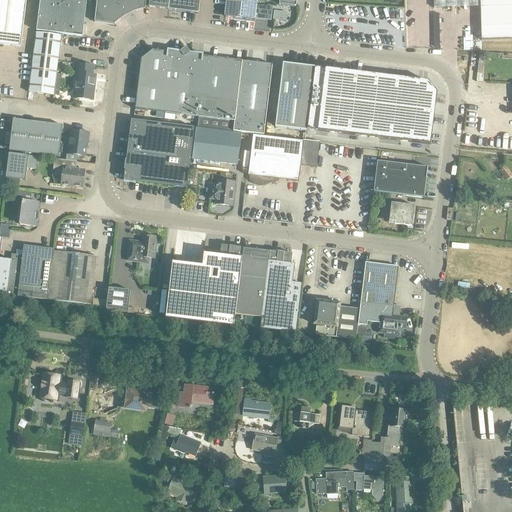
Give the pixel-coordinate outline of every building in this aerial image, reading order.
[(0,0),(0,45),(21,48),(26,0),(0,0)] [(86,0),(40,0),(36,32),(82,37),(86,0)] [(96,0),(94,23),(114,25),(121,19),(126,16),(131,14),(133,13),(126,0),(118,4),(115,0),(96,0)] [(115,0),(118,4),(126,0),(133,13),(136,12),(145,9),(146,0),(115,0)] [(149,0),(148,8),(198,14),(199,0),(149,0)] [(226,0),(224,17),(255,20),(271,22),(273,8),(256,6),(257,0),(226,0)] [(511,0),(479,0),(480,7),(481,41),(511,39),(511,0)] [(274,11),(273,20),(286,21),(287,13),(274,11)] [(53,96),(56,75),(61,36),(37,33),(29,93),(53,96)] [(234,122),(242,62),(202,57),(203,55),(167,51),(167,53),(152,51),(141,60),(135,110),(201,118),(234,122)] [(234,122),(233,132),(263,136),(272,66),(242,62),(234,122)] [(315,68),(283,64),(275,128),(307,132),(307,130),(315,68)] [(93,101),(96,76),(92,76),(93,67),(77,65),(73,99),(93,101)] [(428,82),(315,68),(307,130),(431,145),(437,93),(428,82)] [(201,118),(200,128),(233,132),(234,122),(201,118)] [(13,120),(9,152),(58,158),(62,126),(13,120)] [(187,189),(194,128),(131,121),(123,181),(187,189)] [(511,123),(499,123),(497,136),(511,137),(511,123)] [(195,129),(192,160),(237,165),(241,134),(195,129)] [(68,149),(67,154),(77,156),(85,156),(86,143),(88,143),(89,134),(70,131),(69,143),(68,146),(68,149)] [(300,166),(303,142),(252,136),(248,177),(250,177),(249,181),(253,184),(259,186),(264,186),(269,183),(270,179),(298,183),(300,166)] [(321,144),(303,142),(300,166),(318,168),(321,144)] [(37,157),(9,154),(5,179),(25,181),(27,169),(36,170),(37,157)] [(58,172),(58,176),(59,178),(62,179),(61,186),(82,188),(84,171),(75,170),(74,168),(72,168),(73,162),(54,159),(53,171),(58,172)] [(423,199),(427,168),(377,162),(373,193),(423,199)] [(511,174),(505,166),(499,171),(506,181),(511,176),(511,174)] [(232,207),(235,183),(217,181),(216,188),(210,187),(209,200),(215,201),(214,205),(232,207)] [(23,202),(22,201),(22,204),(20,226),(35,227),(36,220),(37,221),(38,215),(37,215),(38,204),(23,202)] [(391,204),(389,216),(395,217),(394,225),(411,227),(414,206),(391,204)] [(0,231),(0,244),(9,245),(10,232),(0,231)] [(129,242),(127,261),(139,263),(140,257),(155,259),(157,238),(142,236),(141,243),(129,242)] [(11,255),(11,260),(0,258),(0,294),(47,301),(54,250),(24,246),(22,256),(11,255)] [(202,266),(172,263),(165,319),(234,327),(235,315),(243,248),(221,246),(220,256),(203,254),(202,266)] [(243,248),(235,315),(261,318),(262,318),(270,252),(243,248)] [(84,256),(54,252),(48,301),(78,304),(84,256)] [(262,318),(261,318),(260,329),(296,334),(302,285),(301,285),(300,294),(291,293),(294,265),(290,265),(292,254),(270,252),(262,318)] [(358,313),(356,325),(369,327),(369,323),(379,323),(377,334),(384,334),(383,339),(398,340),(398,336),(399,336),(402,318),(398,317),(400,308),(393,307),(398,268),(365,263),(359,310),(359,313),(358,313)] [(108,289),(106,310),(127,313),(130,291),(108,289)] [(359,313),(359,310),(329,306),(330,303),(316,301),(314,315),(317,316),(315,335),(355,340),(356,325),(358,313),(359,313)] [(359,332),(359,341),(372,342),(373,333),(366,333),(359,332)] [(77,399),(79,383),(67,382),(67,384),(61,383),(61,377),(42,374),(38,398),(58,401),(59,396),(65,397),(77,399)] [(118,385),(97,395),(106,412),(118,406),(119,400),(124,399),(123,403),(127,403),(126,409),(146,411),(146,407),(160,409),(162,392),(146,390),(145,390),(144,391),(143,392),(128,391),(127,395),(123,395),(118,385)] [(207,393),(208,388),(185,386),(184,394),(180,393),(178,407),(191,408),(192,402),(213,405),(214,394),(207,393)] [(251,400),(245,399),(244,399),(242,417),(268,421),(267,423),(273,424),(273,417),(269,417),(271,404),(251,401),(251,400)] [(340,424),(339,428),(352,430),(352,434),(351,436),(369,438),(372,413),(356,411),(352,410),(352,408),(342,406),(340,424)] [(310,409),(300,408),(300,413),(295,412),(294,423),(299,423),(298,429),(308,430),(308,429),(313,425),(319,425),(320,416),(315,415),(315,414),(310,414),(310,409)] [(363,441),(362,447),(362,455),(364,455),(385,457),(385,467),(396,468),(397,458),(390,457),(391,447),(398,448),(400,427),(403,428),(405,411),(392,410),(390,427),(389,427),(389,428),(389,439),(380,438),(380,444),(372,443),(372,442),(363,441)] [(96,421),(93,435),(119,440),(120,433),(110,432),(111,424),(96,421)] [(72,422),(70,434),(74,435),(83,436),(85,424),(72,422)] [(83,436),(74,435),(73,446),(82,447),(83,436)] [(277,439),(255,435),(252,451),(274,455),(276,444),(280,445),(282,438),(278,437),(277,439)] [(200,444),(181,436),(178,443),(176,442),(174,443),(172,447),(173,449),(182,453),(183,452),(195,457),(200,444)] [(221,469),(221,478),(222,479),(221,483),(225,484),(225,486),(237,488),(237,489),(244,490),(247,476),(227,473),(228,470),(227,470),(221,469)] [(345,479),(345,473),(335,473),(336,479),(316,480),(316,494),(327,493),(327,495),(338,495),(338,488),(347,488),(346,479),(345,479)] [(263,479),(265,494),(286,492),(286,483),(291,482),(291,476),(263,479)] [(357,482),(356,491),(364,491),(364,490),(372,491),(372,496),(376,501),(383,501),(384,478),(364,476),(364,482),(357,482)] [(409,478),(391,479),(391,484),(396,483),(397,504),(397,511),(409,511),(409,504),(412,503),(412,493),(411,493),(410,483),(409,483),(409,478)] [(180,482),(174,480),(173,480),(169,479),(167,485),(171,486),(168,494),(178,498),(179,497),(193,502),(198,489),(183,483),(184,481),(181,480),(180,482)] [(238,501),(237,509),(247,511),(248,504),(243,503),(243,502),(238,501)]
